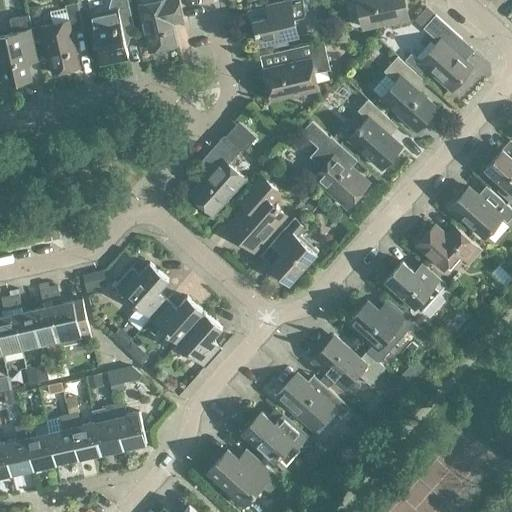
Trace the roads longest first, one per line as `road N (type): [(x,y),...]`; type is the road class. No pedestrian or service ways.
road 1 (residential): [(271,322),(310,311),(511,85)]
road 2 (residential): [(130,511),(187,449),(196,407),(271,322)]
road 3 (residential): [(0,124),(161,93),(202,131)]
road 4 (residential): [(271,322),(143,205)]
road 5 (residential): [(0,274),(94,256),(143,205)]
road 6 (residential): [(202,131),(232,101),(210,0)]
